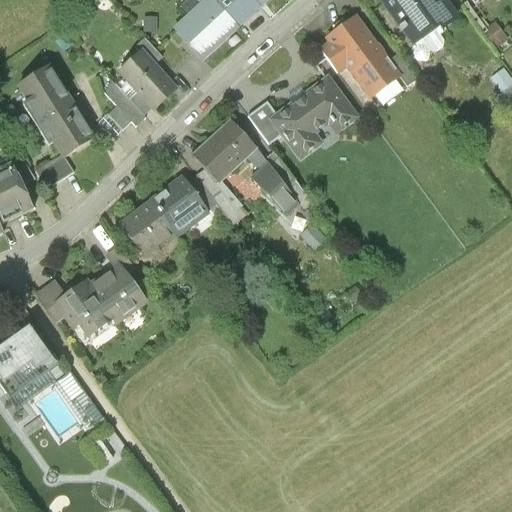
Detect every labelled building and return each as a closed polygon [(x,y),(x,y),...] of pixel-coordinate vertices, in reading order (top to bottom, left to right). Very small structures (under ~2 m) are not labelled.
[(232,19),(215,0),(192,0),(178,13),(203,43),(232,19)] [(215,0),(232,19),(255,0),(215,0)] [(331,26),(319,35),(339,63),(349,57),(370,87),(406,62),(363,0),(360,0),(329,22),(331,26)] [(461,0),(395,0),(417,32),(462,1),(461,0)] [(121,58),(155,98),(184,74),(150,34),(121,58)] [(58,53),(23,73),(63,145),(98,125),(58,53)] [(326,61),(269,101),(300,146),(358,106),(326,61)] [(511,74),(508,69),(494,79),(506,94),(500,98),(511,115),(511,114),(511,74)] [(236,100),(191,133),(220,171),(264,138),(236,100)] [(275,146),(257,160),(288,200),(306,186),(275,146)] [(0,163),(0,200),(4,208),(36,192),(17,155),(0,163)] [(41,172),(50,188),(78,172),(68,156),(41,172)] [(191,159),(158,184),(185,219),(218,193),(191,159)] [(152,245),(185,219),(158,184),(125,210),(152,245)] [(91,268),(118,307),(149,286),(122,247),(91,268)] [(118,307),(91,268),(60,289),(87,328),(118,307)] [(24,329),(1,347),(35,390),(57,372),(24,329)] [(0,391),(12,407),(35,390),(1,347),(0,347),(0,391)]
